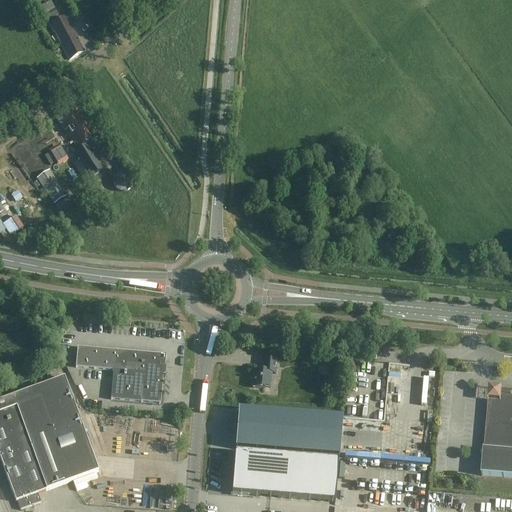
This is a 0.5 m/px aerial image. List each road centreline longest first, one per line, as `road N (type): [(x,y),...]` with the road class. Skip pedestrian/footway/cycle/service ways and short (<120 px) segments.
road 1 (primary): [(245,290),(511,316)]
road 2 (tertiary): [(216,259),(234,0)]
road 3 (unclassified): [(0,140),(158,0)]
road 4 (primary): [(186,285),(0,259)]
road 5 (unclassified): [(207,338),(189,511)]
